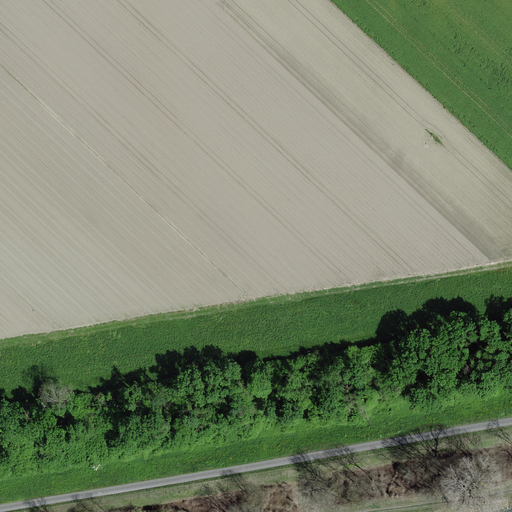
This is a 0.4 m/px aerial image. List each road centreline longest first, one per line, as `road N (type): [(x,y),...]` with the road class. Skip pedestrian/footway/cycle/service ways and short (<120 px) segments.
road 1 (track): [(0,508),(511,420)]
road 2 (track): [(388,511),(511,493)]
